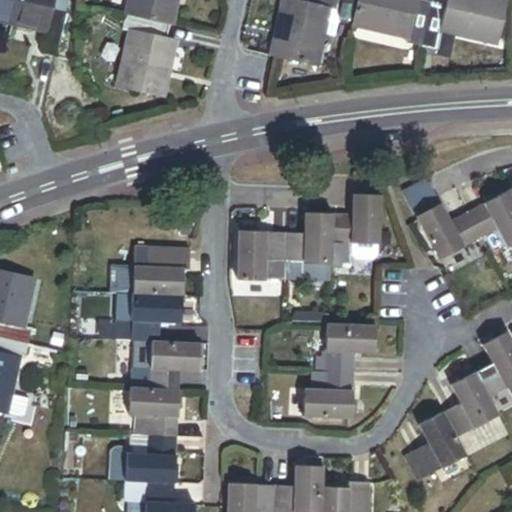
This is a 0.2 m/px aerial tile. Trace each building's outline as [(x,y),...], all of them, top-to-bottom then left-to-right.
[(0,0),(0,20),(11,23),(16,0),(0,0)] [(16,0),(11,23),(43,31),(48,11),(50,0),(16,0)] [(63,0),(50,0),(48,11),(62,14),(64,7),(63,0)] [(173,0),(128,0),(125,15),(167,25),(170,25),(174,5),(172,5),(173,0)] [(288,1),(285,0),(281,0),(274,34),(276,34),(272,55),(314,65),(327,9),(288,1)] [(332,10),(334,0),(288,0),(288,1),(327,9),(332,10)] [(357,0),(352,26),(407,38),(415,0),(357,0)] [(431,3),(416,0),(415,0),(407,38),(406,43),(421,47),(431,3)] [(447,0),(446,6),(441,31),(495,43),(505,2),(497,0),(447,0)] [(441,31),(446,6),(431,3),(421,47),(437,50),(441,31)] [(62,14),(48,11),(43,31),(37,54),(54,58),(64,15),(62,14)] [(125,15),(123,15),(120,31),(128,33),(164,41),(167,25),(125,15)] [(164,41),(128,33),(117,86),(158,95),(163,73),(166,74),(173,43),(164,41)] [(511,201),(508,193),(506,189),(489,197),(491,201),(467,214),(481,241),(498,232),(502,241),(507,250),(511,247),(511,201)] [(351,217),(332,216),(332,244),(348,245),(379,246),(380,197),(352,196),(351,217)] [(481,241),(467,214),(451,222),(441,204),(416,218),(440,262),(481,241)] [(304,235),(285,235),(285,264),(303,264),(331,265),(332,244),(332,216),(305,216),(304,235)] [(285,264),(285,235),(258,234),(258,231),(239,230),(237,282),(263,283),(263,280),(264,263),(285,264)] [(498,232),(481,241),(485,250),(502,241),(498,232)] [(348,245),(332,244),(331,265),(347,266),(348,245)] [(189,271),(189,250),(145,249),(145,269),(132,268),(131,296),(181,298),(186,298),(186,280),(182,280),(183,271),(189,271)] [(284,281),(285,264),(264,263),(263,280),(284,281)] [(303,264),(285,264),(284,281),(284,282),(302,282),(303,264)] [(0,322),(20,328),(31,281),(0,273),(0,322)] [(181,298),(131,296),(131,323),(130,344),(150,345),(159,345),(160,325),(180,325),(181,298)] [(20,328),(0,322),(0,338),(24,345),(28,329),(20,328)] [(130,344),(131,323),(116,323),(115,344),(130,344)] [(376,327),(328,325),(326,372),(354,373),(355,354),(375,354),(376,327)] [(511,341),(507,332),(483,345),(492,363),(475,372),(488,397),(505,388),(511,384),(511,341)] [(24,345),(0,338),(0,353),(16,358),(21,358),(24,345)] [(203,346),(159,345),(150,345),(149,371),(148,391),(179,392),(179,372),(198,373),(199,362),(202,363),(203,346)] [(16,358),(0,353),(0,412),(3,413),(16,358)] [(488,397),(475,372),(474,369),(458,378),(459,381),(451,386),(460,403),(443,412),(456,438),(469,431),(495,417),(498,416),(488,397)] [(148,391),(149,371),(132,370),(131,390),(148,391)] [(311,371),(310,391),(325,391),(326,372),(311,371)] [(354,373),(326,372),(325,391),(310,391),(305,391),(304,417),(355,419),(356,400),(353,400),(354,373)] [(181,392),(179,392),(148,391),(131,390),(128,390),(127,417),(134,417),(147,417),(146,437),(177,438),(178,409),(181,409),(181,392)] [(456,438),(443,412),(418,425),(428,444),(409,454),(413,460),(422,478),(466,456),(462,450),(456,438)] [(147,417),(134,417),(133,437),(146,437),(147,417)] [(475,443),(462,450),(466,456),(505,436),(495,417),(469,431),(475,443)] [(469,431),(456,438),(462,450),(475,443),(469,431)] [(176,466),(177,438),(146,437),(146,439),(146,456),(131,456),(126,455),(125,483),(126,483),(146,484),(174,485),(178,485),(179,466),(176,466)] [(146,456),(146,439),(131,439),(131,456),(146,456)] [(413,460),(409,454),(402,458),(405,464),(413,460)] [(413,460),(405,464),(415,482),(422,478),(413,460)] [(295,487),(277,486),(275,511),(322,511),(323,485),(323,466),(305,465),(305,467),(296,466),(295,487)] [(275,511),(277,486),(249,485),(249,483),(229,482),(228,511),(275,511)] [(341,486),(323,485),(322,511),(370,511),(371,483),(369,483),(349,482),(349,488),(341,488),(341,486)] [(146,484),(126,483),(126,503),(130,503),(146,504),(146,484)] [(146,504),(145,511),(193,511),(194,504),(174,504),(174,485),(146,484),(146,504)] [(145,511),(146,504),(130,503),(129,511),(145,511)]
